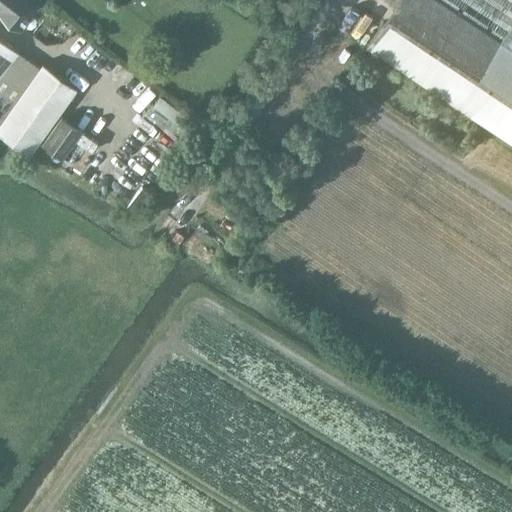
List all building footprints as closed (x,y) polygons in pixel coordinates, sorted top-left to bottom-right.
[(33,0),(0,0),(0,12),(20,28),(39,4),(33,0)] [(511,22),(501,40),(440,0),(397,0),(366,47),(511,143),(511,22)] [(511,0),(440,0),(501,40),(511,22),(511,0)] [(0,75),(19,52),(0,36),(0,75)] [(62,157),(80,130),(61,116),(49,133),(45,131),(76,87),(43,63),(0,123),(0,133),(29,154),(39,140),(62,157)] [(112,153),(104,163),(121,177),(129,168),(112,153)] [(133,212),(146,191),(135,184),(122,205),(133,212)]
